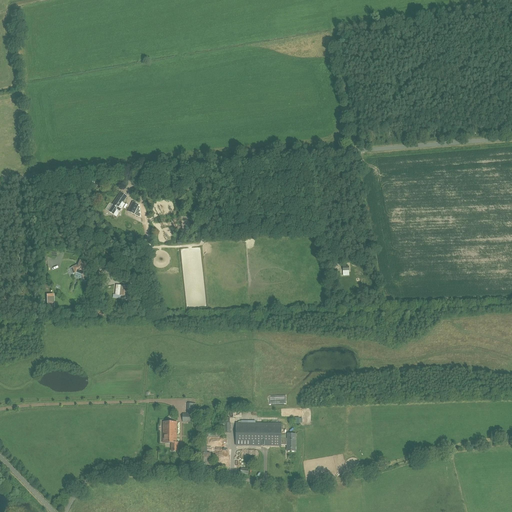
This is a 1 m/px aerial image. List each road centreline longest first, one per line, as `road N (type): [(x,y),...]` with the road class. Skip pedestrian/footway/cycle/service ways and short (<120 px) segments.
road 1 (unclassified): [(0,179),(511,140)]
road 2 (track): [(511,304),(0,325)]
road 3 (track): [(287,487),(511,439)]
